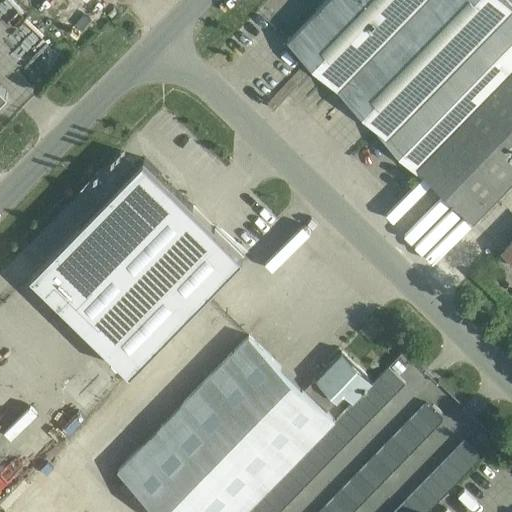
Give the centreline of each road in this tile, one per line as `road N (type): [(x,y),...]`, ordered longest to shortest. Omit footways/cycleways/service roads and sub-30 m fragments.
road 1 (unclassified): [(511,386),(154,43)]
road 2 (unclassified): [(0,199),(154,43)]
